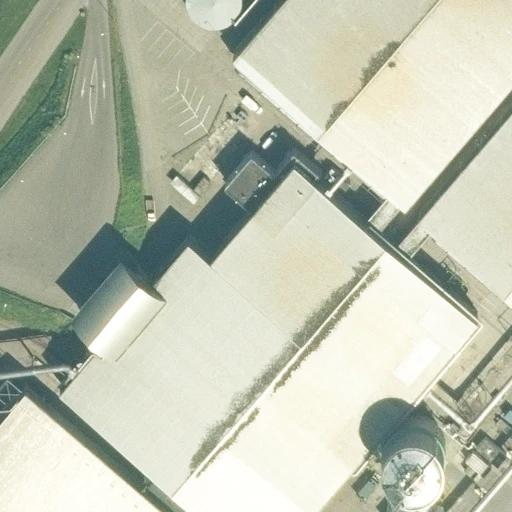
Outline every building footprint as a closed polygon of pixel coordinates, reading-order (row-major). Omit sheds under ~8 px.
[(219,29),(222,29),(225,29),(228,28),(231,27),(233,25),(236,24),(238,22),(240,20),(242,18),(244,15),(245,13),(246,10),(247,7),(247,4),(247,1),(247,0),(191,0),(191,1),(191,4),(192,7),(193,10),(194,13),(195,15),(197,18),(198,20),(201,22),(203,24),(205,25),(208,27),(211,28),(213,29),(216,29),(219,29)] [(511,0),(275,0),(234,49),(391,184),(365,215),(377,225),(403,195),(405,197),(511,72),(511,0)] [(168,105),(176,85),(163,80),(156,101),(168,105)] [(395,240),(408,251),(434,221),(511,288),(511,100),(419,208),(421,210),(395,240)] [(377,225),(365,215),(325,180),(329,175),(294,145),(275,167),(253,149),(226,181),(248,199),(253,204),(212,252),(190,234),(155,274),(123,246),(71,306),(104,333),(61,382),(213,511),(303,511),(477,311),(408,251),(395,240),(377,225)] [(172,169),(165,177),(187,197),(194,189),(172,169)] [(0,511),(179,511),(26,381),(0,411),(0,511)] [(511,411),(504,403),(492,413),(510,433),(511,430),(511,411)] [(392,478),(402,483),(414,485),(424,482),(434,476),(440,467),(443,456),(443,446),(439,437),(432,429),(423,424),(413,422),(403,424),(394,428),(386,436),(382,447),(381,458),(385,469),(392,478)] [(483,502),(489,495),(471,480),(465,487),(483,502)] [(419,511),(401,496),(386,511),(419,511)]
